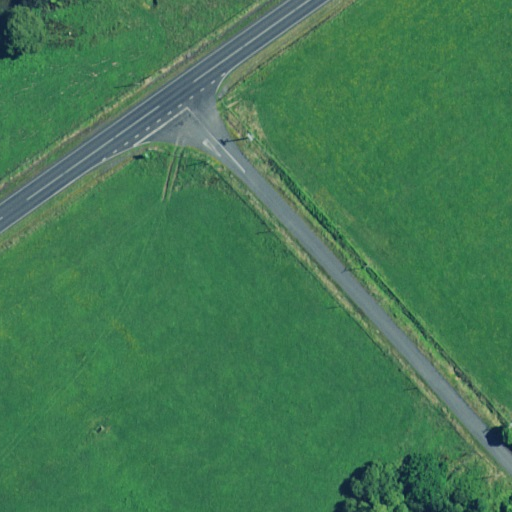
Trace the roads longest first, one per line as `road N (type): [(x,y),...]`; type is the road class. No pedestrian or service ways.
road 1 (unclassified): [(175,95),(511,468)]
road 2 (trunk): [(175,95),(0,220)]
road 3 (trunk): [(310,0),(175,95)]
